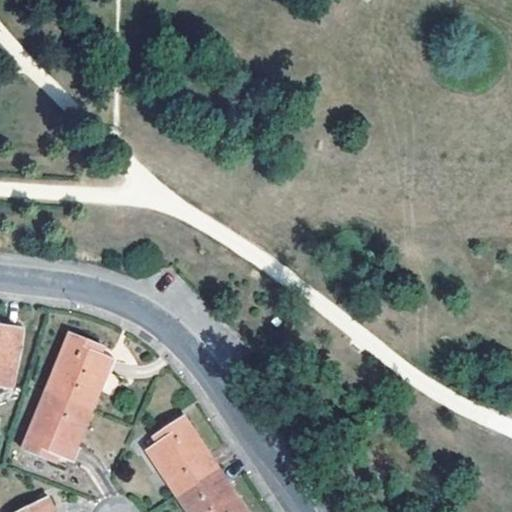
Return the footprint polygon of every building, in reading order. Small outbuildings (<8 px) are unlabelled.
[(0,356),(11,357),(16,323),(0,321),(0,356)] [(80,344),(83,336),(69,331),(46,388),(91,406),(110,355),(92,348),(80,344)] [(94,340),(83,336),(80,344),(92,348),(94,340)] [(0,356),(0,383),(7,384),(11,357),(0,356)] [(91,406),(46,388),(23,449),(37,454),(40,447),(52,451),(71,459),(91,406)] [(177,492),(217,464),(182,414),(170,421),(174,429),(164,436),(148,447),(177,492)] [(174,429),(170,421),(159,428),(164,436),(174,429)] [(40,447),(37,454),(49,458),(52,451),(40,447)] [(249,511),(217,464),(177,492),(190,511),(249,511)] [(43,511),(55,511),(47,495),(38,500),(43,511)] [(43,511),(38,500),(13,511),(43,511)]
